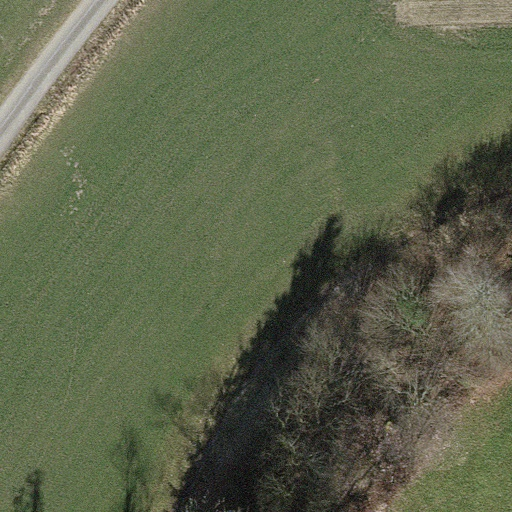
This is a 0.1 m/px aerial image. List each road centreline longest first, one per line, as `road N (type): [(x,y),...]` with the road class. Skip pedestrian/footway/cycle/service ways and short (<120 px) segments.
road 1 (track): [(165,511),(363,299),(511,218)]
road 2 (track): [(107,0),(0,149)]
